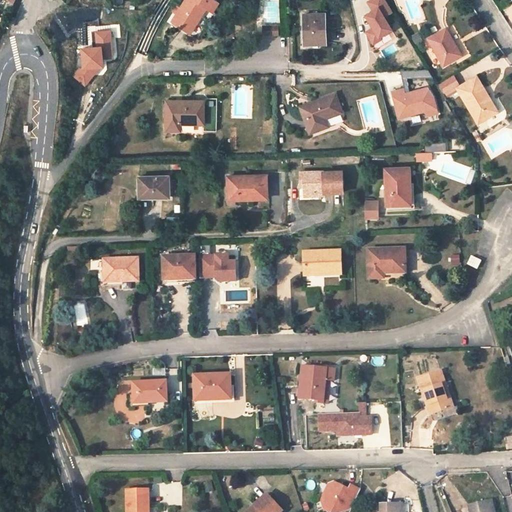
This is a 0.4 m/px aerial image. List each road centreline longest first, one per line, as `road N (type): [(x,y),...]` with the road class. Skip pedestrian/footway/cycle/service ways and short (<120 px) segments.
road 1 (residential): [(35,375),(146,346),(409,332),(473,298),(492,273)]
road 2 (residential): [(67,471),(133,460),(511,457)]
road 3 (residential): [(30,354),(43,266),(50,247),(64,240),(285,231)]
road 4 (residential): [(270,58),(137,71),(53,177),(40,179)]
road 5 (tertiary): [(40,179),(21,282),(30,354)]
road 6 (tertiary): [(23,52),(47,73),(40,179)]
